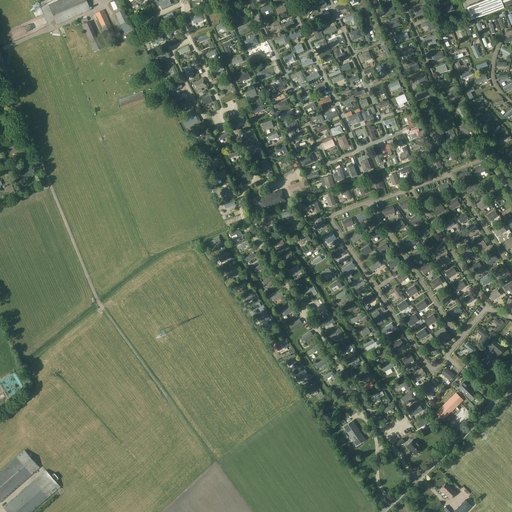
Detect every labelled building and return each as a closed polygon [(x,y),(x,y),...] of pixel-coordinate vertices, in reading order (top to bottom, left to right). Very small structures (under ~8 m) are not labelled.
[(57,25),(91,10),(86,0),(59,0),(48,5),(57,25)] [(114,10),(122,7),(118,0),(116,0),(110,3),(114,10)] [(168,0),(163,0),(159,2),(162,8),(171,4),(168,0)] [(314,2),(317,9),(327,6),(326,2),(320,4),(318,0),(314,2)] [(443,0),(444,3),(445,6),(443,7),(445,13),(454,10),(451,3),(449,4),(448,1),(450,0),(443,0)] [(511,0),(485,0),(477,3),(471,5),(476,18),(504,7),(511,3),(511,0)] [(313,10),(312,10),(313,9),(308,4),(301,12),(306,17),(310,12),(311,13),(313,10)] [(273,12),(270,5),(261,9),(263,13),(269,10),(270,13),(273,12)] [(278,16),(287,12),(284,5),(275,8),(278,16)] [(416,16),(426,12),(423,6),(413,9),(416,16)] [(394,7),(382,12),(384,16),(396,11),(394,7)] [(120,24),(125,33),(133,29),(129,20),(124,9),(115,13),(120,24)] [(116,37),(121,35),(119,31),(114,33),(104,10),(95,13),(108,40),(116,37)] [(331,17),(330,13),(324,15),(322,11),(319,13),(322,20),(331,17)] [(202,13),(191,17),(193,24),(204,20),(205,19),(203,13),(202,14),(202,13)] [(232,24),(243,20),(240,13),(229,17),(232,24)] [(354,14),(343,18),(345,23),(352,20),(353,25),(358,23),(354,14)] [(505,28),(500,15),(497,17),(501,29),(505,28)] [(367,21),(366,17),(364,18),(363,16),(359,17),(364,30),(368,29),(365,22),(367,21)] [(277,18),(265,24),(267,28),(279,23),(277,18)] [(398,18),(388,22),(390,29),(400,25),(398,18)] [(430,21),(421,24),(423,28),(428,26),(430,31),(434,30),(430,21)] [(225,32),(228,30),(225,23),(216,27),(217,31),(223,28),(225,32)] [(249,26),(239,31),(241,35),(251,30),(249,26)] [(168,38),(172,37),(170,33),(176,30),(174,27),(165,31),(168,38)] [(323,37),(319,27),(313,30),(316,39),(323,37)] [(362,36),(359,29),(350,33),(352,40),(362,36)] [(409,39),(407,32),(396,36),(398,43),(409,39)] [(153,45),(164,40),(160,33),(150,39),(153,45)] [(285,45),(289,44),(285,35),(274,39),(276,44),(283,41),(285,45)] [(437,39),(436,35),(423,39),(424,40),(425,42),(426,43),(431,41),(432,45),(436,43),(435,40),(437,39)] [(258,43),(255,36),(245,41),(248,48),(258,43)] [(339,44),(336,37),(328,41),(331,48),(339,44)] [(328,47),(325,38),(314,43),(316,47),(322,44),(324,49),(328,47)] [(228,46),(231,45),(230,41),(222,44),(227,54),(230,52),(228,46)] [(485,42),(482,43),(485,51),(488,50),(489,52),(492,51),(491,47),(488,48),(485,42)] [(304,51),(301,44),(294,47),(297,53),(304,51)] [(391,57),(386,45),(383,46),(385,52),(382,53),(384,58),(387,57),(388,58),(391,57)] [(476,58),(480,56),(475,45),(471,46),(476,58)] [(180,55),(190,50),(188,46),(178,51),(180,55)] [(414,54),(412,47),(402,51),(404,58),(414,54)] [(334,52),(337,60),(346,57),(344,53),(342,54),(340,49),(334,52)] [(170,57),(166,50),(156,55),(158,58),(164,55),(166,59),(170,57)] [(208,58),(214,55),(215,58),(219,57),(216,50),(206,54),(208,58)] [(319,56),(320,60),(332,56),(330,51),(319,56)] [(371,58),(368,51),(361,54),(358,55),(359,57),(360,57),(362,62),(371,58)] [(442,51),(432,55),(434,61),(444,58),(442,51)] [(259,52),(249,56),(252,63),(262,59),(259,52)] [(233,65),(243,61),(240,55),(231,59),(233,65)] [(466,64),(460,66),(458,62),(455,64),(458,72),(468,68),(466,64)] [(420,70),(417,63),(406,67),(409,74),(420,70)] [(341,67),(343,73),(351,70),(349,64),(341,67)] [(383,64),(376,67),(379,77),(387,74),(383,64)] [(438,74),(448,71),(445,64),(436,67),(438,74)] [(190,65),(183,68),(187,77),(194,74),(190,65)] [(173,76),(177,74),(174,67),(164,71),(166,75),(172,72),(173,76)] [(269,68),(257,74),(259,78),(262,77),(263,80),(273,76),(269,68)] [(376,75),(373,68),(364,71),(365,75),(371,72),(373,76),(376,75)] [(250,77),(247,70),(237,75),(241,82),(250,77)] [(302,74),(303,74),(301,71),(290,76),(292,79),(297,77),(298,78),(300,78),(302,82),(305,80),(302,74)] [(320,77),(318,72),(306,78),(309,82),(320,77)] [(343,74),(332,79),(333,84),(345,79),(343,74)] [(419,85),(424,83),(429,82),(426,75),(416,78),(419,85)] [(485,75),(475,80),(477,84),(481,82),(482,83),(484,82),(483,81),(484,81),(486,80),(487,79),(487,78),(487,77),(486,77),(486,76),(485,75)] [(196,92),(206,87),(203,79),(193,83),(196,92)] [(222,89),(232,84),(230,80),(220,85),(222,89)] [(403,89),(402,87),(401,87),(398,81),(389,84),(392,91),(398,89),(399,91),(403,89)] [(323,83),(314,88),(316,92),(325,87),(323,83)] [(382,86),(372,90),(373,93),(379,91),(381,95),(385,93),(382,86)] [(466,91),(470,100),(474,99),(471,93),(475,91),(473,87),(466,91)] [(259,93),(257,88),(254,89),(254,88),(245,92),(247,99),(257,95),(257,94),(259,93)] [(365,93),(364,89),(358,92),(356,88),(353,89),(356,97),(365,93)] [(428,89),(415,94),(418,101),(430,96),(428,89)] [(123,109),(146,100),(142,90),(119,99),(123,109)] [(308,96),(302,99),(304,102),(312,97),(309,90),(306,92),(308,96)] [(453,103),(460,98),(454,90),(447,94),(453,103)] [(405,94),(396,98),(399,105),(408,101),(405,94)] [(201,99),(205,106),(213,102),(209,95),(201,99)] [(272,105),(283,100),(281,96),(270,101),(272,105)] [(354,96),(342,101),(344,105),(355,100),(354,96)] [(193,107),(189,99),(180,104),(182,107),(186,105),(187,107),(188,107),(189,108),(193,107)] [(361,109),(371,106),(369,101),(363,104),(361,99),(358,101),(361,109)] [(289,106),(286,100),(274,105),(276,108),(278,107),(279,110),(289,106)] [(388,100),(378,104),(379,109),(390,104),(388,100)] [(314,102),(305,106),(307,109),(312,106),(313,108),(312,109),(312,110),(314,109),(314,110),(317,109),(314,102)] [(463,118),(466,116),(460,107),(457,109),(463,118)] [(292,110),(280,115),(282,119),(294,115),(292,110)] [(337,114),(336,110),(325,115),(326,119),(337,114)] [(374,118),(372,114),(368,116),(366,112),(362,113),(365,121),(374,118)] [(321,113),(311,117),(313,122),(319,119),(321,123),(324,121),(321,113)] [(363,121),(359,113),(348,117),(349,121),(357,118),(358,122),(363,121)] [(432,124),(428,113),(421,116),(424,127),(432,124)] [(410,128),(419,125),(414,114),(406,117),(409,125),(406,127),(408,130),(411,129),(410,128)] [(242,115),(232,119),(236,128),(239,127),(236,122),(243,118),(242,115)] [(187,127),(198,122),(195,117),(185,122),(187,127)] [(396,125),(394,118),(384,121),(385,125),(391,123),(393,127),(396,125)] [(284,121),(287,130),(298,125),(297,121),(290,124),(288,119),(284,121)] [(274,127),(271,120),(262,123),(265,130),(274,127)] [(495,128),(499,125),(497,122),(490,129),(492,132),(494,130),(495,131),(496,129),(495,128)] [(468,135),(472,129),(463,123),(459,129),(468,135)] [(374,126),(372,127),(370,124),(366,125),(372,140),(376,138),(373,131),(375,130),(374,126)] [(340,126),(330,129),(333,137),(343,133),(340,126)] [(195,133),(197,137),(202,133),(204,137),(208,135),(204,128),(195,133)] [(368,136),(365,128),(356,131),(357,135),(363,132),(365,137),(368,136)] [(421,135),(418,128),(410,131),(411,134),(414,133),(415,137),(421,135)] [(243,136),(245,135),(247,139),(253,136),(250,129),(242,133),(243,136)] [(456,139),(452,129),(445,132),(449,142),(456,139)] [(303,136),(301,132),(296,134),(294,130),(289,132),(293,141),(303,136)] [(220,141),(230,136),(228,132),(218,137),(220,141)] [(442,145),(439,134),(432,135),(434,146),(442,145)] [(349,146),(345,135),(338,138),(342,148),(349,146)] [(335,146),(332,139),(323,143),(326,150),(335,146)] [(478,145),(482,144),(484,149),(488,147),(484,139),(477,142),(478,145)] [(201,151),(212,146),(211,142),(199,147),(201,151)] [(295,144),(298,152),(308,148),(307,144),(300,146),(299,142),(295,144)] [(7,146),(11,154),(18,151),(15,143),(7,146)] [(256,149),(257,153),(261,152),(258,144),(248,148),(249,151),(256,149)] [(380,147),(384,157),(388,155),(386,150),(391,148),(389,144),(380,147)] [(288,152),(285,145),(275,150),(276,153),(283,150),(284,154),(288,152)] [(473,153),(470,145),(464,147),(466,155),(473,153)] [(410,157),(406,147),(402,148),(405,155),(400,157),(402,160),(410,157)] [(457,160),(453,150),(443,154),(445,158),(451,156),(452,161),(457,160)] [(304,167),(315,161),(312,153),(300,159),(304,167)] [(207,160),(210,167),(220,163),(217,156),(207,160)] [(437,156),(431,159),(435,169),(441,166),(437,156)] [(290,157),(280,161),(282,165),(288,162),(290,166),(293,164),(290,157)] [(368,159),(360,162),(364,172),(371,170),(368,159)] [(267,160),(257,164),(258,167),(264,165),(266,168),(270,167),(267,160)] [(427,172),(423,162),(417,164),(421,174),(427,172)] [(349,172),(352,178),(359,175),(355,164),(347,167),(349,171),(347,171),(348,173),(349,172)] [(485,171),(483,165),(473,168),(475,175),(485,171)] [(409,167),(400,170),(401,174),(407,172),(409,179),(413,178),(409,167)] [(335,177),(336,181),(344,178),(341,168),(337,169),(339,176),(335,177)] [(30,177),(26,169),(19,172),(22,180),(30,177)] [(214,174),(217,181),(227,176),(224,169),(214,174)] [(460,177),(465,175),(466,180),(470,178),(467,171),(458,174),(460,177)] [(396,173),(389,175),(393,185),(399,183),(396,173)] [(323,178),(327,188),(335,185),(331,175),(323,178)] [(380,178),(374,180),(376,189),(382,187),(380,178)] [(477,194),(481,192),(475,183),(466,190),(468,193),(474,189),(477,194)] [(358,186),(361,195),(368,192),(364,184),(358,186)] [(448,185),(439,188),(441,194),(450,191),(448,185)] [(346,194),(348,200),(352,198),(348,188),(340,192),(342,196),(346,194)] [(221,193),(224,200),(235,196),(233,189),(221,193)] [(286,202),(282,189),(262,196),(260,202),(262,207),(267,209),(286,202)] [(436,198),(433,190),(422,194),(424,198),(431,195),(432,199),(436,198)] [(326,197),(329,206),(336,204),(332,194),(326,197)] [(488,202),(484,197),(476,203),(480,208),(488,202)] [(459,204),(456,198),(448,204),(452,209),(459,204)] [(310,202),(314,213),(321,211),(317,200),(310,202)] [(400,203),(402,209),(411,206),(408,200),(400,203)] [(433,209),(437,215),(444,210),(441,204),(433,209)] [(384,216),(395,212),(393,205),(382,209),(384,216)] [(293,209),(281,214),(282,218),(294,214),(293,209)] [(490,221),(498,216),(494,210),(486,215),(490,221)] [(366,213),(357,216),(359,222),(368,219),(366,213)] [(461,223),(468,218),(464,213),(457,217),(461,223)] [(417,214),(410,219),(413,225),(421,219),(417,214)] [(351,218),(342,221),(345,228),(353,225),(351,218)] [(443,223),(447,229),(454,224),(451,218),(443,223)] [(325,226),(320,219),(315,223),(319,229),(325,226)] [(405,225),(401,220),(394,225),(397,231),(405,225)] [(470,237),(479,231),(475,225),(466,231),(470,237)] [(506,231),(502,225),(494,230),(497,236),(506,231)] [(426,227),(419,233),(423,239),(426,237),(424,234),(428,230),(426,227)] [(275,236),(278,235),(275,228),(265,233),(267,236),(273,233),(275,236)] [(372,240),(380,234),(376,228),(368,234),(372,240)] [(359,231),(349,237),(353,243),(363,237),(359,231)] [(332,232),(324,237),(328,243),(336,238),(332,232)] [(298,243),(308,236),(306,233),(296,239),(298,243)] [(412,233),(402,240),(405,244),(411,240),(414,245),(418,242),(412,233)] [(452,238),(456,243),(463,238),(460,233),(452,238)] [(222,244),(219,237),(210,241),(211,245),(217,242),(219,246),(222,244)] [(282,248),(286,246),(282,239),(272,244),(274,248),(280,244),(282,248)] [(511,246),(511,239),(503,244),(507,250),(511,246)] [(438,246),(434,241),(427,246),(431,251),(438,246)] [(480,251),(487,246),(483,241),(476,245),(480,251)] [(385,243),(378,248),(382,254),(389,249),(385,243)] [(364,256),(372,251),(368,245),(360,250),(364,256)] [(342,247),(332,254),(336,260),(339,258),(337,255),(344,251),(342,247)] [(469,247),(460,253),(463,259),(473,253),(469,247)] [(421,249),(413,254),(416,260),(424,254),(421,249)] [(282,260),(287,257),(288,259),(293,256),(289,251),(280,257),(282,260)] [(221,263),(230,258),(227,252),(218,257),(221,263)] [(441,264),(449,259),(445,253),(438,258),(441,264)] [(485,260),(488,265),(497,259),(494,254),(485,260)] [(396,256),(387,262),(391,268),(400,262),(396,256)] [(255,257),(246,260),(247,265),(248,269),(256,266),(254,262),(256,261),(255,257)] [(372,271),(382,265),(378,259),(368,265),(372,271)] [(482,267),(478,261),(471,266),(475,271),(482,267)] [(352,262),(341,270),(343,274),(354,266),(352,262)] [(430,262),(420,268),(424,275),(434,269),(430,262)] [(300,268),(298,265),(288,270),(290,274),(291,273),(293,277),(303,271),(300,268)] [(229,278),(240,273),(237,267),(226,272),(229,278)] [(253,273),(255,277),(263,271),(261,268),(253,273)] [(327,273),(329,276),(333,274),(328,268),(319,274),(322,277),(327,273)] [(494,274),(498,279),(507,273),(503,268),(494,274)] [(451,280),(458,275),(455,270),(447,275),(451,280)] [(405,272),(397,277),(401,283),(409,277),(405,272)] [(491,280),(487,275),(480,280),(484,285),(491,280)] [(439,277),(430,283),(434,289),(443,283),(439,277)] [(362,278),(352,284),(356,290),(366,284),(362,278)] [(339,289),(342,286),(338,280),(329,286),(331,289),(337,285),(339,289)] [(458,291),(465,286),(462,281),(454,286),(458,291)] [(314,296),(317,294),(313,285),(304,290),(305,294),(311,291),(314,296)] [(396,286),(387,292),(390,296),(395,293),(398,298),(402,296),(396,286)] [(406,291),(410,296),(417,291),(414,286),(406,291)] [(274,301),(283,296),(279,289),(270,295),(274,301)] [(488,295),(491,300),(500,294),(496,289),(488,295)] [(337,296),(340,301),(349,296),(346,290),(337,296)] [(243,296),(247,302),(256,297),(252,291),(243,296)] [(449,291),(441,296),(445,302),(453,297),(449,291)] [(370,293),(362,299),(366,304),(374,299),(370,293)] [(463,299),(467,304),(474,299),(471,294),(463,299)] [(405,300),(397,306),(401,311),(409,306),(405,300)] [(424,300),(416,306),(420,311),(428,306),(424,300)] [(347,314),(356,308),(353,302),(343,307),(347,314)] [(284,316),(293,310),(290,305),(281,310),(284,316)] [(458,305),(449,311),(452,317),(462,311),(458,305)] [(250,315),(259,308),(258,306),(248,312),(250,315)] [(377,311),(371,315),(373,318),(379,326),(383,323),(378,315),(380,314),(377,311)] [(269,318),(266,312),(257,318),(260,324),(269,318)] [(433,314),(425,320),(429,326),(437,320),(433,314)] [(414,315),(406,320),(410,326),(418,320),(414,315)] [(500,322),(496,318),(493,321),(497,325),(494,329),(497,332),(504,323),(501,321),(500,322)] [(302,323),(299,319),(289,326),(292,330),(302,323)] [(333,330),(331,326),(332,326),(331,323),(325,326),(327,332),(333,330)] [(391,323),(381,330),(383,333),(394,327),(391,323)] [(364,336),(370,333),(367,327),(361,330),(364,336)] [(340,336),(343,334),(339,328),(330,334),(332,337),(338,333),(340,336)] [(435,334),(439,339),(448,333),(444,328),(435,334)] [(482,344),(488,335),(479,328),(477,332),(482,336),(478,341),(482,344)] [(424,329),(416,334),(420,340),(428,335),(424,329)] [(310,331),(300,338),(302,342),(313,335),(310,331)] [(374,346),(378,344),(374,338),(365,344),(367,347),(373,343),(374,346)] [(278,351),(289,345),(285,339),(275,344),(278,351)] [(392,345),(396,350),(404,345),(400,339),(392,345)] [(487,348),(483,353),(489,358),(493,354),(491,352),(495,349),(500,353),(505,347),(496,339),(491,345),(491,346),(488,350),(487,348)] [(469,351),(466,355),(470,359),(477,350),(468,342),(464,346),(469,351)] [(434,343),(425,349),(428,353),(432,350),(436,355),(440,353),(434,343)] [(317,345),(306,352),(308,356),(319,349),(317,345)] [(382,350),(373,356),(375,359),(381,355),(383,358),(386,356),(382,350)] [(298,361),(294,354),(285,359),(289,366),(298,361)] [(410,354),(402,360),(406,366),(414,360),(410,354)] [(322,362),(315,371),(320,374),(326,365),(322,362)] [(393,362),(382,369),(384,373),(395,367),(393,362)] [(422,368),(412,375),(416,381),(426,374),(422,368)] [(441,374),(450,381),(455,375),(446,368),(441,374)] [(298,381),(308,375),(304,369),(295,375),(298,381)] [(357,374),(361,381),(368,376),(364,370),(357,374)] [(333,379),(336,377),(332,371),(323,377),(325,380),(331,376),(333,379)] [(12,372),(0,379),(0,385),(5,392),(11,388),(16,385),(13,380),(16,378),(12,372)] [(396,385),(398,389),(404,385),(406,389),(409,387),(405,380),(396,385)] [(422,391),(430,398),(433,395),(430,391),(429,389),(433,385),(430,382),(422,391)] [(471,401),(477,395),(464,382),(458,387),(471,401)] [(316,390),(318,389),(314,383),(306,389),(310,394),(314,391),(315,393),(318,392),(316,390)] [(372,383),(360,389),(362,393),(374,386),(372,383)] [(373,402),(384,395),(382,391),(371,398),(373,402)] [(404,406),(416,399),(412,392),(400,399),(404,406)] [(443,421),(463,400),(456,392),(435,413),(443,421)] [(411,417),(423,410),(419,404),(407,411),(411,417)] [(381,413),(384,417),(393,412),(390,408),(381,413)] [(415,421),(420,428),(428,422),(424,416),(415,421)] [(356,445),(365,440),(353,421),(344,427),(356,445)] [(452,430),(457,426),(453,422),(448,426),(452,430)] [(395,442),(398,446),(405,442),(403,437),(395,442)] [(422,448),(414,439),(406,446),(410,449),(415,454),(422,448)] [(0,502),(40,468),(24,450),(0,471),(0,502)] [(480,466),(482,468),(484,466),(486,468),(494,460),(489,456),(480,466)] [(471,481),(483,470),(479,467),(468,477),(471,481)] [(31,511),(60,487),(46,470),(3,507),(7,511),(31,511)] [(457,483),(462,490),(467,486),(462,479),(457,483)] [(450,499),(457,493),(446,482),(439,490),(442,493),(443,492),(450,499)] [(484,482),(481,491),(489,494),(490,491),(488,490),(490,484),(484,482)] [(500,511),(511,501),(511,495),(494,511),(500,511)] [(466,500),(454,511),(455,511),(465,511),(472,506),(466,500)] [(432,509),(435,511),(443,505),(440,502),(432,509)]
